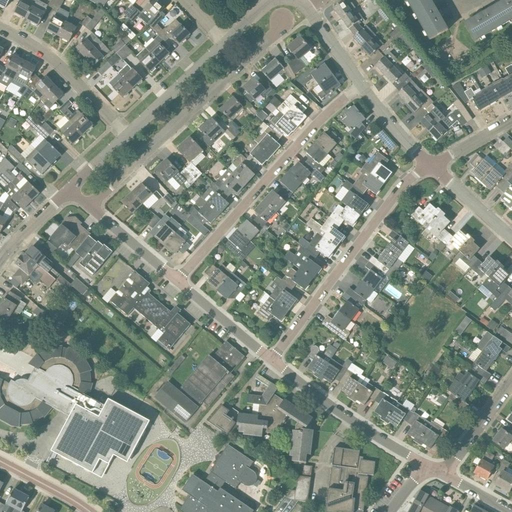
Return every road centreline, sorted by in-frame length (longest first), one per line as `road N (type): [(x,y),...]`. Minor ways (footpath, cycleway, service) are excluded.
road 1 (residential): [(177,283),(356,80)]
road 2 (residential): [(94,212),(284,21)]
road 3 (residential): [(272,363),(427,168)]
road 4 (residential): [(432,470),(337,414),(272,363)]
road 5 (residential): [(126,137),(37,50),(0,26)]
road 6 (tertiary): [(126,137),(221,40)]
road 7 (residential): [(272,363),(177,283)]
road 8 (residential): [(432,470),(450,467),(511,383)]
